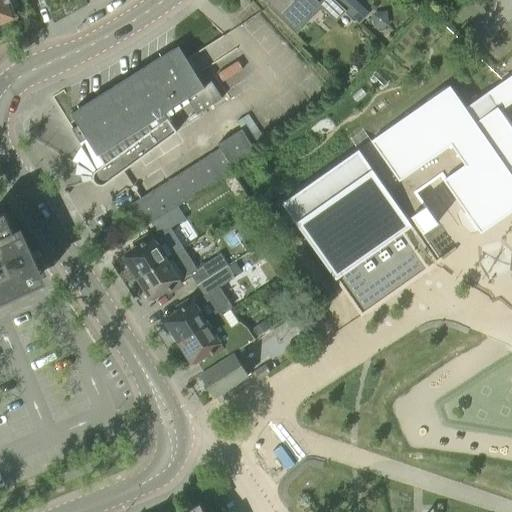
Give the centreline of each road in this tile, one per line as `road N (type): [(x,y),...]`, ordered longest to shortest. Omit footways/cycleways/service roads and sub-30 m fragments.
road 1 (tertiary): [(73,511),(158,475),(172,460),(177,430),(0,143)]
road 2 (tertiary): [(0,94),(161,0)]
